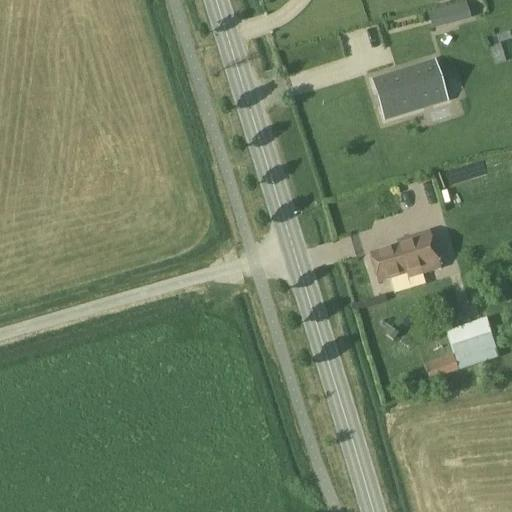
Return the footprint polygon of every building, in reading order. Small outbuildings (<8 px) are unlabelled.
[(466,4),(441,11),(445,26),(470,19),(466,4)] [(494,63),(505,61),(501,37),(490,39),(494,63)] [(428,106),(418,67),(356,84),(367,123),(428,106)] [(439,270),(427,234),(396,244),(397,248),(370,256),(379,284),(406,276),(407,280),(439,270)] [(491,335),(479,339),(451,348),(458,372),(486,363),(498,359),(491,335)] [(453,356),(424,366),(430,383),(459,373),(453,356)]
